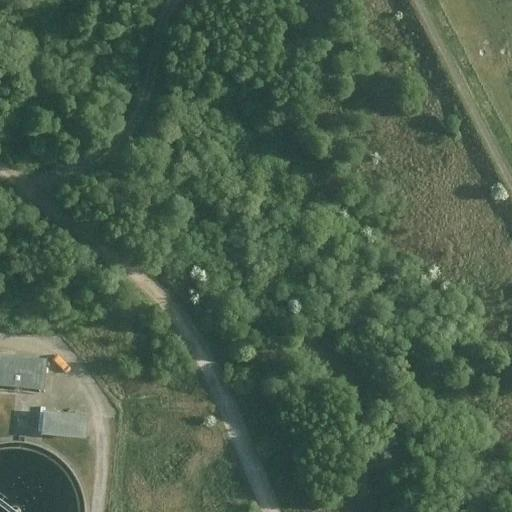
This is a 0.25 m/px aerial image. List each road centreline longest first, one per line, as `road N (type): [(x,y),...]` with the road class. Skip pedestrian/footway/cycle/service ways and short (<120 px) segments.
road 1 (track): [(0,182),(135,277),(168,310),(215,383),(272,511)]
road 2 (track): [(179,0),(152,50),(151,87),(132,131),(109,158),(26,203)]
